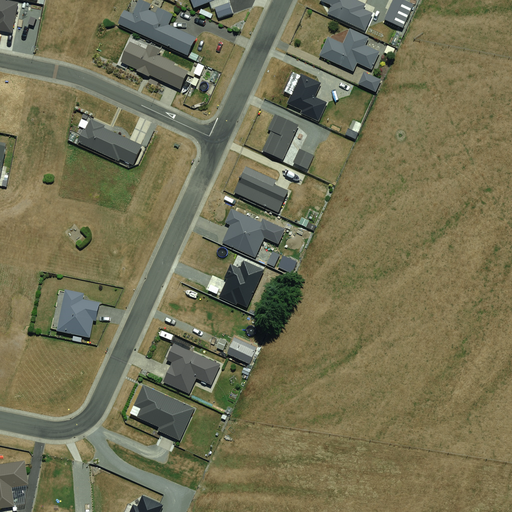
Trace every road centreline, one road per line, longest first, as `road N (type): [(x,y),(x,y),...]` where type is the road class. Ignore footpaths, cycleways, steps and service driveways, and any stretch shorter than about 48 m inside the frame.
road 1 (residential): [(0,418),(58,429),(92,415),(218,140)]
road 2 (residential): [(0,60),(80,76),(218,140)]
road 3 (residential): [(218,140),(281,0)]
